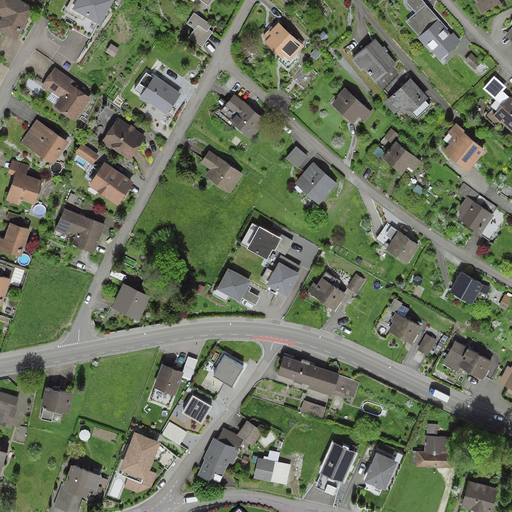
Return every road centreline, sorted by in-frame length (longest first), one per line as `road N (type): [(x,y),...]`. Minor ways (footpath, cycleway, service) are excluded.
road 1 (residential): [(218,58),(343,171),(511,283)]
road 2 (residential): [(78,352),(89,305),(218,58)]
road 3 (secondary): [(511,425),(321,342),(274,331)]
road 4 (residential): [(164,507),(266,359),(274,331)]
road 5 (secondary): [(274,331),(207,328),(78,352)]
road 6 (residential): [(164,507),(223,495),(321,511)]
